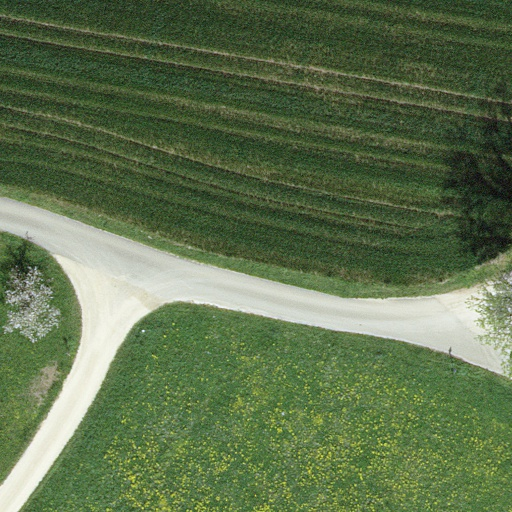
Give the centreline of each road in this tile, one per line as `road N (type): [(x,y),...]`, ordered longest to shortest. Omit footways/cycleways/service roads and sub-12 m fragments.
road 1 (track): [(125,258),(240,291),(398,320),(455,313),(511,292)]
road 2 (track): [(0,511),(88,381),(125,258)]
road 3 (track): [(398,320),(511,360)]
